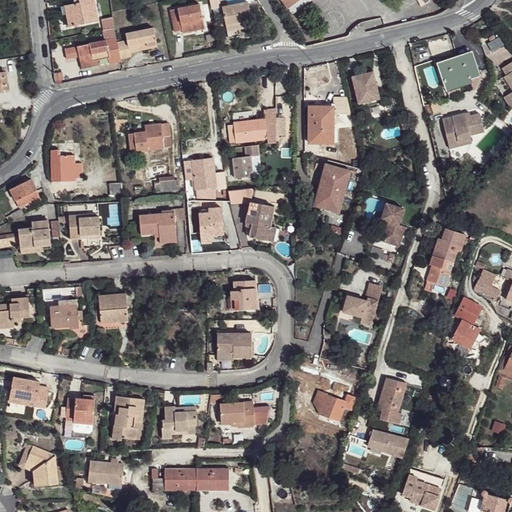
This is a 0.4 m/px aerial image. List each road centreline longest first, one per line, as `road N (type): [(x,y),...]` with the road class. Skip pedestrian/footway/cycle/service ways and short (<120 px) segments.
road 1 (residential): [(53,107),(123,85),(380,40),(469,14),(485,1)]
road 2 (residential): [(285,356),(287,295),(266,264),(188,259),(0,276)]
road 3 (unknown): [(380,40),(426,156),(431,214),(374,359)]
road 4 (track): [(446,505),(505,327),(467,288),(468,258),(489,239),(511,247)]
road 5 (residential): [(0,351),(187,380),(244,378),(285,356)]
road 6 (residential): [(285,356),(279,427),(258,444),(266,511)]
